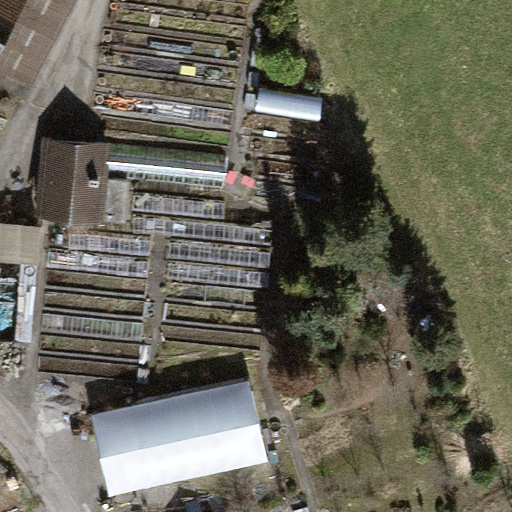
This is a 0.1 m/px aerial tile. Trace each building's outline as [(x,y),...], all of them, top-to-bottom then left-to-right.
[(0,0),(0,51),(29,0),(0,0)] [(75,0),(29,0),(0,51),(0,61),(34,78),(75,0)] [(109,141),(44,136),(36,215),(101,222),(109,141)] [(0,220),(0,257),(42,258),(43,221),(0,220)] [(250,376),(92,412),(111,492),(268,456),(250,376)]
